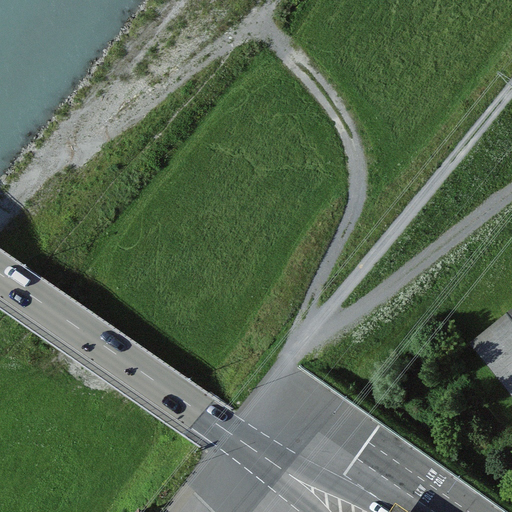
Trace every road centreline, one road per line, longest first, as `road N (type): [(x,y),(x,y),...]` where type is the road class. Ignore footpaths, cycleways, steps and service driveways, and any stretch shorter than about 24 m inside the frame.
road 1 (track): [(240,441),(311,334),(511,95)]
road 2 (track): [(311,334),(317,296),(362,204),(364,172),(342,110),(265,19)]
road 3 (secondary): [(240,441),(0,274)]
road 4 (track): [(311,334),(357,312),(511,192)]
